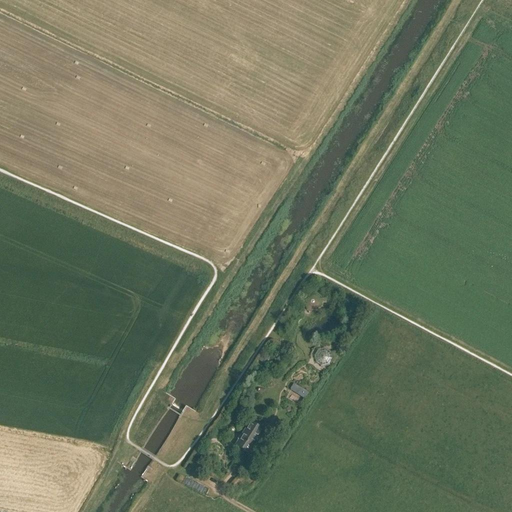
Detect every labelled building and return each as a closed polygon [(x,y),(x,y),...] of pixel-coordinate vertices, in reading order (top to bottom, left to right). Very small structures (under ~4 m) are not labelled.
[(317,294),(305,301),(307,305),(309,312),(317,311),(321,309),(323,306),(327,304),(325,297),(319,298),(317,294)] [(314,354),(310,361),(325,371),(330,363),(314,354)] [(308,391),(294,382),(292,387),(305,396),(308,391)] [(238,441),(238,442),(235,447),(250,456),(265,433),(251,424),(242,437),(240,437),(238,441)] [(238,467),(246,472),(252,460),(245,456),(238,467)] [(192,481),(189,486),(200,493),(203,488),(192,481)]
